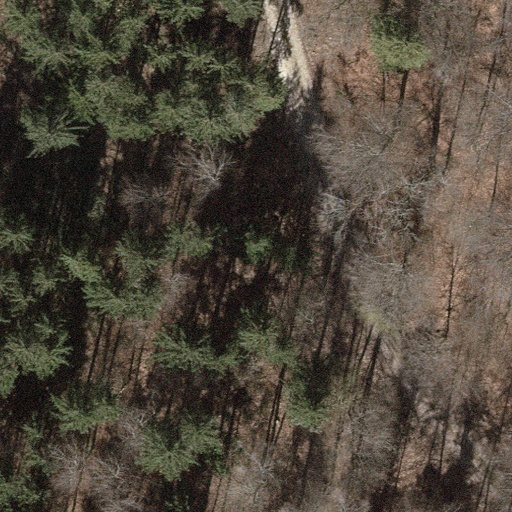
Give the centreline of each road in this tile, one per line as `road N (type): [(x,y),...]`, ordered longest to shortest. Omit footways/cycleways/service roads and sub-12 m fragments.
road 1 (track): [(283,0),(312,130),(410,404),(511,509)]
road 2 (track): [(0,24),(119,151),(410,404)]
